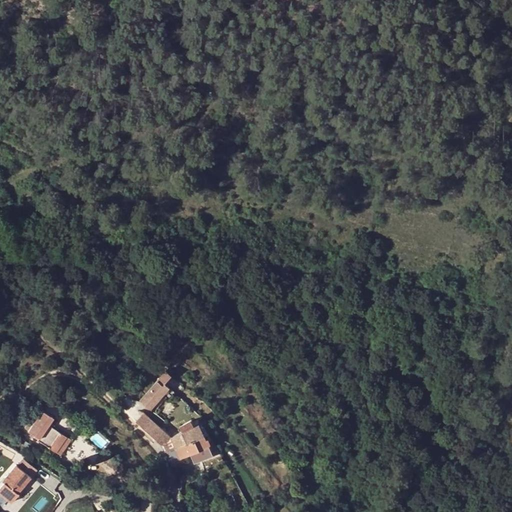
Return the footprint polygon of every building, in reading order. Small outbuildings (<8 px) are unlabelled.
[(172,376),(167,371),(146,393),(152,398),(172,376)] [(145,406),(152,398),(146,393),(139,400),(145,406)] [(52,416),(41,409),(27,430),(39,437),(37,440),(55,451),(65,436),(47,425),(52,416)] [(136,421),(162,444),(171,437),(144,412),(136,421)] [(285,424),(280,417),(271,425),(277,431),(285,424)] [(194,425),(194,424),(191,419),(180,425),(183,430),(194,425)] [(194,425),(183,430),(172,437),(177,448),(204,436),(197,422),(194,424),(194,425)] [(65,436),(55,451),(60,454),(70,438),(65,436)] [(191,453),(209,447),(204,436),(177,448),(181,457),(191,453)] [(34,447),(25,441),(22,445),(20,448),(29,454),(34,447)] [(209,447),(191,453),(194,460),(211,453),(209,447)] [(179,459),(173,461),(175,467),(182,465),(179,459)] [(0,486),(0,492),(9,500),(16,492),(18,493),(31,476),(15,463),(2,480),(4,482),(0,486)] [(19,494),(18,493),(16,492),(9,500),(13,502),(19,494)]
